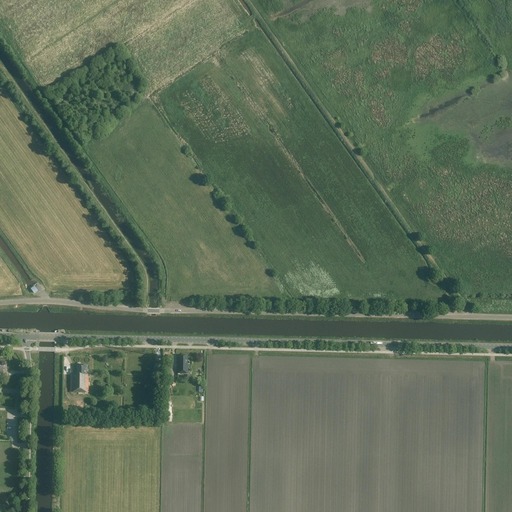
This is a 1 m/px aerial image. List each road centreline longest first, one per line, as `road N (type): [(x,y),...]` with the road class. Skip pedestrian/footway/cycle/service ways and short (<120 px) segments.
road 1 (unclassified): [(511,317),(0,303)]
road 2 (tertiary): [(511,347),(54,337)]
road 3 (track): [(247,0),(466,316)]
road 4 (unclassified): [(26,511),(26,337)]
